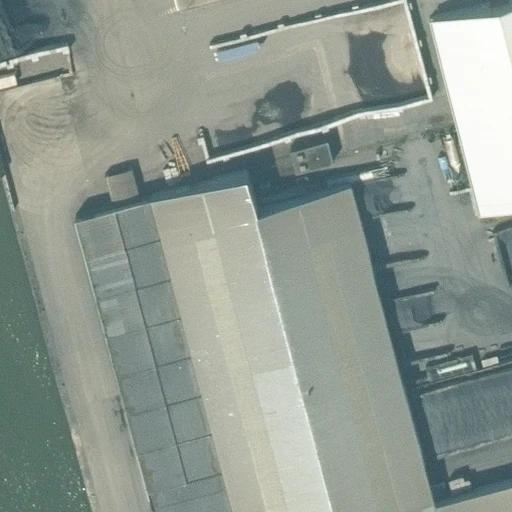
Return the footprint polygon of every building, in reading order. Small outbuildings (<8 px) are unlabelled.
[(479,212),(511,203),(511,0),(499,0),(430,18),(479,212)] [(357,47),(361,65),(383,61),(379,42),(357,47)] [(331,60),(346,106),(365,99),(350,54),(331,60)] [(0,69),(15,67),(13,57),(0,59),(0,69)] [(368,105),(392,101),(388,80),(365,85),(368,105)] [(341,94),(318,98),(322,120),(345,116),(341,94)] [(261,98),(265,124),(275,123),(271,97),(261,98)] [(296,169),(333,161),(329,141),(292,149),(296,169)] [(258,208),(247,169),(151,194),(151,195),(75,216),(154,511),(511,511),(511,479),(435,500),(403,378),(402,378),(350,184),(258,208)]
